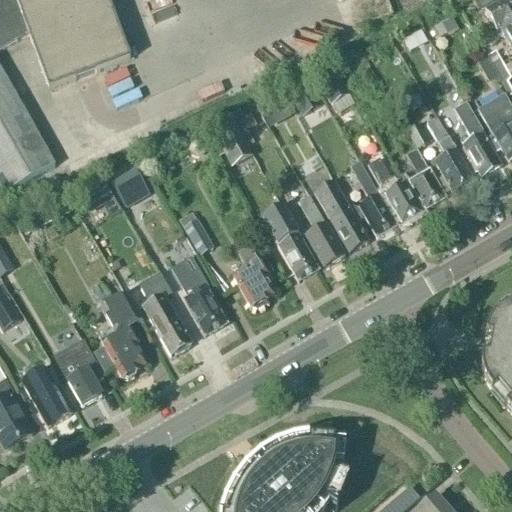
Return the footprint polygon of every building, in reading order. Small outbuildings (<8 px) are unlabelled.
[(0,0),(0,191),(4,199),(54,170),(0,76),(0,53),(27,38),(48,93),(129,63),(113,19),(112,19),(105,0),(0,0)] [(347,0),(356,27),(394,16),(388,0),(347,0)] [(492,5),(489,0),(477,0),(472,2),(477,12),(492,5)] [(495,36),(499,33),(511,25),(511,1),(511,0),(509,0),(483,15),(495,36)] [(511,56),(511,25),(499,33),(511,56)] [(425,34),(431,45),(445,37),(439,26),(425,34)] [(409,55),(427,46),(420,33),(402,42),(409,55)] [(492,73),(501,68),(494,55),(485,60),(492,73)] [(501,68),(492,73),(499,84),(507,97),(511,94),(506,85),(510,82),(501,68)] [(333,73),(316,83),(330,106),(347,97),(333,73)] [(307,92),(288,102),(299,122),(308,117),(318,112),(307,92)] [(488,136),(489,136),(491,139),(500,154),(507,167),(511,164),(511,128),(511,127),(511,113),(503,98),(476,114),(488,136)] [(283,102),(273,108),(279,120),(289,114),(283,102)] [(455,156),(465,172),(471,168),(480,183),(500,171),(482,140),(484,139),(466,107),(453,114),(471,145),(461,150),(462,152),(455,156)] [(239,135),(246,132),(254,128),(249,118),(234,125),(239,135)] [(473,187),(465,172),(455,156),(436,122),(425,128),(445,162),(434,168),(452,199),(473,187)] [(231,124),(215,132),(233,167),(249,158),(231,124)] [(415,154),(427,147),(417,130),(405,136),(415,154)] [(491,139),(485,142),(493,157),(500,154),(491,139)] [(189,148),(188,154),(191,160),(197,161),(202,158),(204,152),(201,147),(195,145),(189,148)] [(423,215),(443,204),(427,175),(414,154),(404,160),(416,181),(407,187),(423,215)] [(379,164),(366,171),(372,182),(399,229),(419,217),(402,189),(395,193),(379,164)] [(358,167),(348,173),(367,206),(358,212),(357,212),(362,222),(374,243),(394,231),(358,167)] [(131,174),(108,188),(121,211),(145,197),(131,174)] [(102,186),(76,201),(84,215),(110,200),(102,186)] [(347,258),(366,247),(355,226),(346,211),(332,187),(312,198),(347,258)] [(342,261),(308,202),(297,208),(309,230),(314,227),(318,233),(304,241),(322,272),(342,261)] [(43,216),(18,228),(24,239),(48,227),(72,214),(68,205),(43,216)] [(351,209),(346,211),(355,226),(362,222),(357,212),(358,212),(351,209)] [(276,222),(263,229),(296,287),(316,276),(279,211),(272,215),(276,222)] [(198,260),(212,252),(191,217),(178,224),(198,260)] [(0,280),(13,273),(0,250),(0,280)] [(258,268),(249,251),(237,258),(247,275),(232,283),(250,314),(252,313),(256,315),(264,311),(264,306),(266,305),(266,304),(272,301),(262,282),(266,279),(259,267),(258,268)] [(192,261),(170,274),(186,303),(183,304),(204,341),(209,338),(224,329),(204,293),(208,290),(192,261)] [(170,298),(159,279),(159,278),(131,294),(169,361),(190,349),(164,302),(170,298)] [(0,333),(1,335),(5,332),(18,325),(0,295),(0,333)] [(123,383),(127,385),(134,381),(135,376),(137,375),(136,375),(144,370),(134,352),(138,350),(127,331),(138,325),(123,297),(102,309),(108,319),(105,321),(112,333),(97,342),(102,352),(92,358),(103,377),(113,371),(121,384),(123,383)] [(511,313),(509,307),(500,313),(492,320),(487,329),(484,339),(491,340),(488,359),(482,358),(480,368),(481,378),(485,387),(491,395),(496,390),(509,405),(504,410),(511,419),(511,313)] [(80,411),(100,400),(93,387),(102,382),(82,346),(63,357),(76,381),(67,387),(80,411)] [(47,430),(68,418),(42,372),(21,384),(47,430)] [(0,448),(3,454),(31,439),(8,399),(12,397),(4,384),(0,386),(0,448)] [(313,511),(315,510),(319,505),(320,503),(334,511),(336,511),(339,509),(342,503),(345,497),(347,490),(349,483),(350,480),(349,480),(348,482),(331,477),(332,470),(334,457),(334,445),(309,444),(308,440),(307,440),(308,450),(306,450),(300,451),(294,452),(289,453),(283,455),(278,457),(273,460),(268,463),(263,466),(258,470),(254,473),(250,477),(246,482),(242,486),(239,491),(236,496),(233,501),(230,507),(228,511),(313,511)] [(409,493),(402,498),(412,510),(419,504),(409,493)] [(402,498),(396,504),(402,511),(409,511),(412,510),(402,498)] [(444,511),(434,500),(420,511),(444,511)]
